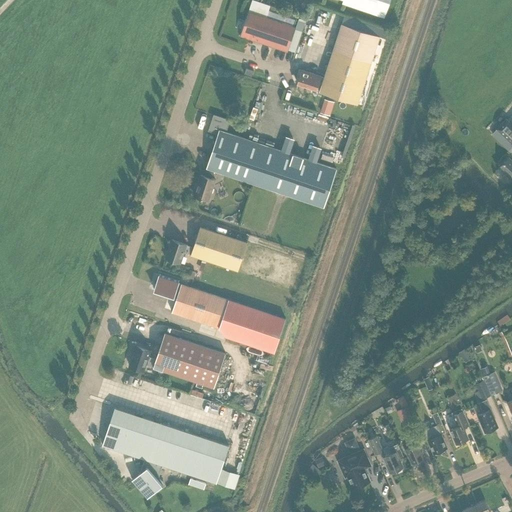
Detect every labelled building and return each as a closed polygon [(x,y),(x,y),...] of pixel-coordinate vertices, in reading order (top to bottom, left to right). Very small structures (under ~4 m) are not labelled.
[(383,18),(389,0),(341,0),(343,0),(342,4),(383,18)] [(287,52),(296,27),(248,11),(240,36),(287,52)] [(319,92),(357,105),(380,36),(342,24),(324,78),(321,77),(302,70),(297,84),(316,90),(317,89),(320,90),(319,92)] [(252,77),(254,71),(246,69),(244,74),(252,77)] [(201,175),(194,196),(208,201),(215,180),(212,179),(214,171),(324,207),(336,169),(226,133),(230,121),(214,115),(208,131),(218,134),(206,168),(207,169),(205,176),(201,175)] [(511,124),(506,119),(497,129),(511,144),(511,124)] [(511,177),(511,161),(509,158),(498,168),(510,180),(511,177)] [(184,253),(191,255),(190,256),(238,271),(247,243),(200,227),(193,248),(186,245),(187,245),(171,240),(165,259),(180,264),(184,253)] [(219,329),(229,300),(181,284),(181,285),(178,284),(179,281),(160,275),(155,291),(174,297),(175,293),(178,294),(172,313),(219,329)] [(219,330),(227,338),(274,354),(286,319),(229,300),(219,329),(219,330)] [(503,318),(497,322),(500,327),(510,320),(507,315),(506,316),(503,318)] [(502,332),(498,333),(510,359),(511,357),(511,354),(505,340),(502,332)] [(153,367),(214,388),(225,353),(165,333),(156,359),(149,357),(151,351),(136,346),(129,366),(144,371),(146,365),(153,367)] [(477,346),(474,347),(476,353),(482,351),(479,345),(478,345),(477,346)] [(465,349),(459,353),(465,363),(471,359),(465,349)] [(502,390),(494,372),(490,374),(486,366),(479,369),(491,395),(502,390)] [(490,395),(483,381),(475,384),(478,391),(474,392),(478,401),(490,395)] [(452,407),(458,404),(455,395),(448,398),(452,407)] [(491,431),(492,430),(498,427),(493,417),(494,416),(491,409),(487,399),(479,402),(483,412),(477,415),(481,424),(485,433),(486,432),(488,432),(491,431)] [(407,407),(401,409),(403,415),(408,425),(414,422),(410,412),(407,407)] [(148,461),(147,467),(132,480),(137,486),(139,484),(149,495),(147,497),(147,498),(163,485),(153,474),(155,473),(159,474),(162,466),(216,483),(229,445),(115,408),(102,446),(148,461)] [(462,443),(463,442),(468,439),(462,425),(468,423),(462,409),(452,414),(457,427),(450,430),(456,445),(458,444),(459,444),(462,443)] [(428,440),(434,454),(447,448),(441,435),(446,433),(437,412),(432,414),(437,426),(431,429),(431,428),(424,431),(428,441),(428,440)] [(349,449),(360,444),(355,434),(345,439),(349,449)] [(376,436),(368,440),(375,455),(383,452),(376,436)] [(409,457),(413,465),(425,459),(421,451),(422,451),(419,443),(416,438),(411,440),(413,446),(405,450),(408,457),(409,457)] [(392,453),(383,456),(385,460),(390,473),(392,472),(393,473),(397,471),(397,470),(403,468),(399,459),(403,458),(397,445),(389,448),(392,453)] [(371,466),(364,449),(337,460),(345,479),(348,477),(353,489),(369,482),(364,469),(371,466)] [(318,458),(315,460),(318,468),(325,465),(322,457),(321,457),(318,458)] [(309,467),(305,472),(307,473),(315,480),(322,471),(316,466),(312,463),(309,467)] [(489,511),(485,500),(473,505),(476,511),(489,511)]
